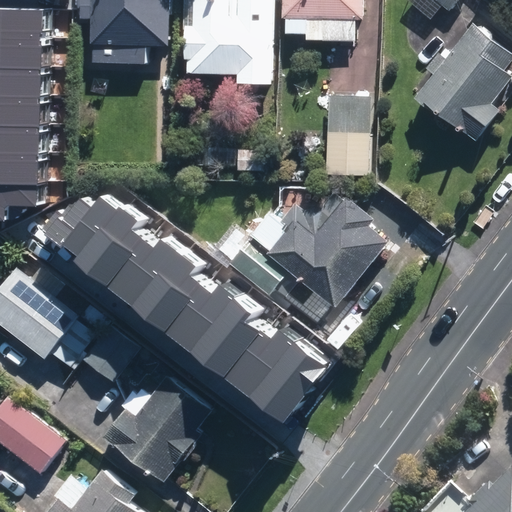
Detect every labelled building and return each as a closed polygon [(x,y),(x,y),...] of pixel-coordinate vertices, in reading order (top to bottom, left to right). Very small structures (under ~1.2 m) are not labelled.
[(0,0),(0,43),(10,44),(10,72),(59,73),(60,37),(54,37),(55,0),(0,0)] [(168,0),(80,0),(79,63),(94,63),(145,65),(145,47),(167,47),(168,0)] [(272,86),(273,0),(219,0),(218,0),(184,0),(183,61),(186,61),(186,75),(235,77),(235,85),(272,86)] [(280,0),(280,19),(283,19),(283,35),(305,36),(305,42),(355,43),(355,20),(364,20),(364,0),(280,0)] [(457,0),(433,0),(448,12),(457,0)] [(511,60),(511,55),(471,24),(412,100),(471,146),(498,111),(490,105),(511,78),(503,72),(511,60)] [(16,87),(0,86),(0,172),(14,173),(16,87)] [(371,97),(328,96),(326,176),(369,177),(371,97)] [(265,152),(238,151),(237,172),(264,173),(265,152)] [(362,202),(392,226),(406,209),(375,185),(362,202)] [(334,309),(387,243),(368,227),(374,221),(345,197),(342,201),(333,193),(321,207),(302,212),(293,205),(279,222),(267,213),(249,235),(251,237),(229,265),(269,297),(275,290),(286,299),(299,282),(334,309)] [(151,223),(121,259),(153,286),(183,250),(151,223)] [(75,320),(78,316),(17,268),(0,289),(0,326),(44,361),(51,353),(70,368),(96,335),(75,320)] [(221,299),(209,291),(173,339),(181,344),(177,350),(227,387),(250,357),(258,363),(284,328),(263,312),(268,305),(236,280),(221,299)] [(89,305),(82,316),(103,331),(111,321),(89,305)] [(113,383),(140,348),(111,326),(84,360),(113,383)] [(213,412),(167,377),(136,416),(126,408),(103,438),(163,483),(201,434),(197,431),(213,412)] [(8,396),(0,406),(0,443),(39,474),(65,440),(8,396)] [(65,500),(53,511),(140,511),(131,503),(138,496),(108,469),(72,507),(65,500)] [(470,511),(511,511),(511,471),(510,470),(492,490),(488,486),(467,508),(470,511)]
